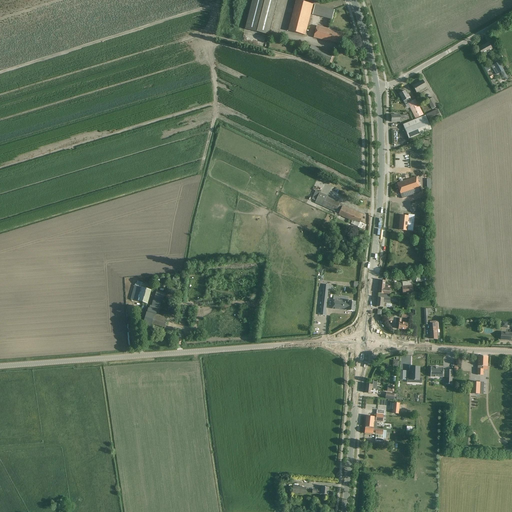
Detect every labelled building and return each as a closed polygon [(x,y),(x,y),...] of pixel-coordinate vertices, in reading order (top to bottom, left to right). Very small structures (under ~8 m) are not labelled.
[(253,0),(246,29),(270,35),(278,0),(253,0)] [(305,35),(313,5),(296,0),(288,31),(305,35)] [(312,15),(332,20),(334,10),(315,5),(312,15)] [(327,41),(327,40),(341,44),(344,34),(335,32),(335,28),(329,27),(329,29),(316,26),(314,38),(327,41)] [(488,43),(484,45),(478,49),(482,56),(492,50),(488,43)] [(333,56),(311,46),(307,53),(329,63),(333,56)] [(490,69),(484,58),(480,60),(486,71),(490,69)] [(499,74),(504,71),(499,62),(494,65),(499,74)] [(413,86),(417,93),(427,88),(423,80),(413,86)] [(411,101),(409,98),(410,98),(408,95),(407,96),(405,92),(399,95),(405,106),(408,104),(410,108),(415,119),(423,115),(415,99),(412,101),(411,100),(411,101)] [(432,110),(438,107),(433,98),(427,101),(432,110)] [(430,123),(441,118),(437,110),(426,115),(430,123)] [(431,130),(429,124),(425,116),(403,125),(409,139),(431,130)] [(421,192),(419,184),(416,177),(397,184),(402,199),(421,192)] [(315,202),(323,205),(339,213),(338,215),(352,221),(353,220),(360,223),(363,215),(343,206),(343,205),(326,198),(327,196),(316,191),(312,199),(316,201),(315,202)] [(400,216),(399,230),(407,231),(409,216),(400,216)] [(387,285),(384,285),(385,280),(379,280),(378,293),(389,294),(389,289),(387,289),(387,285)] [(333,286),(324,285),(320,315),(326,316),(327,310),(326,310),(328,289),(332,290),(333,286)] [(148,304),(152,290),(135,286),(131,299),(148,304)] [(147,318),(145,326),(149,327),(154,310),(156,311),(159,301),(160,302),(163,292),(157,291),(152,309),(150,308),(148,313),(147,312),(146,318),(147,318)] [(378,298),(377,307),(386,308),(387,303),(391,303),(391,302),(390,302),(390,301),(392,301),(393,299),(390,299),(391,295),(378,294),(378,298)] [(348,302),(346,302),(333,301),(332,309),(347,311),(354,312),(355,302),(348,301),(348,302)] [(158,316),(153,315),(151,324),(165,328),(168,318),(158,315),(158,316)] [(401,319),(398,319),(398,324),(399,324),(398,329),(407,330),(408,323),(401,323),(401,319)] [(437,339),(437,332),(438,332),(437,329),(435,329),(435,324),(430,324),(430,330),(430,339),(437,340),(437,339)] [(511,333),(501,332),(501,340),(511,341),(511,336),(511,333)] [(488,357),(484,356),(478,356),(477,376),(483,377),(483,371),(487,371),(488,357)] [(408,373),(407,380),(412,380),(414,380),(416,380),(419,380),(419,377),(420,367),(411,367),(411,371),(411,373),(408,373)] [(431,368),(430,377),(443,377),(446,377),(446,371),(443,370),(443,368),(439,368),(436,368),(431,368)] [(373,385),(366,384),(365,393),(380,395),(381,391),(376,390),(377,383),(373,382),(373,381),(373,385)] [(472,382),(472,394),(480,394),(480,382),(472,382)] [(367,416),(365,426),(373,427),(374,421),(383,422),(383,416),(385,416),(385,411),(377,410),(377,414),(376,417),(367,416)] [(382,438),(383,430),(365,428),(365,433),(373,434),(373,432),(375,433),(375,434),(376,435),(376,438),(382,438)] [(328,495),(329,487),(321,487),(321,490),(313,489),(312,493),(321,494),(328,495)]
